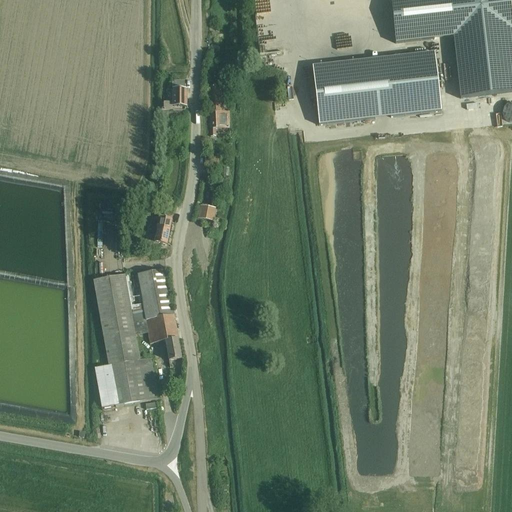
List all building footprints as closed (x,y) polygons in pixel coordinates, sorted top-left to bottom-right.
[(219,0),(219,9),(221,9),(220,14),(225,14),(225,9),(227,9),(227,0),(219,0)] [(390,0),(395,45),(453,38),(460,100),(511,94),(511,25),(509,0),(390,0)] [(312,69),(319,126),(441,112),(434,54),(314,69),(312,69)] [(184,82),(172,82),(172,108),(187,108),(187,90),(184,90),(184,82)] [(209,102),(210,113),(221,113),(221,101),(221,87),(209,87),(209,102)] [(229,113),(221,113),(210,113),(211,138),(215,138),(215,130),(229,130),(229,113)] [(201,207),(198,219),(212,222),(215,210),(201,207)] [(141,247),(147,248),(147,250),(153,251),(153,249),(159,251),(160,245),(167,246),(172,222),(159,219),(158,226),(152,225),(150,233),(156,235),(155,243),(142,241),(141,247)] [(138,276),(143,305),(146,321),(174,316),(165,271),(138,276)] [(102,409),(115,407),(116,408),(159,400),(152,360),(140,362),(139,360),(144,359),(143,352),(138,353),(135,335),(148,333),(146,321),(143,305),(133,307),(132,304),(130,305),(126,285),(131,284),(130,276),(125,277),(93,282),(109,367),(95,370),(102,409)] [(146,321),(148,333),(150,345),(165,342),(178,340),(174,316),(146,321)] [(178,340),(165,342),(169,362),(181,360),(178,340)]
